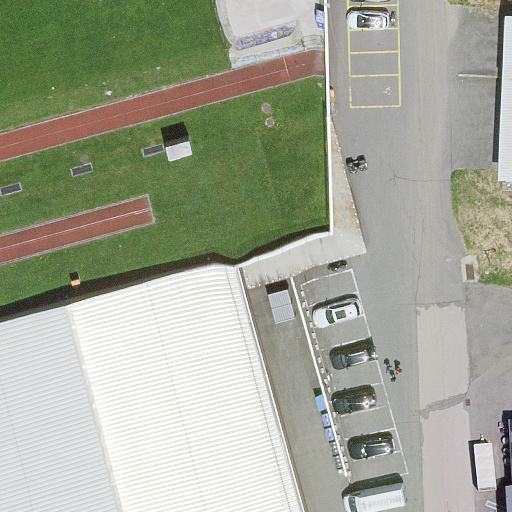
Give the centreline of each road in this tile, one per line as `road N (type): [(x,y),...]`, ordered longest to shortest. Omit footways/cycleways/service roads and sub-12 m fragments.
road 1 (residential): [(441,321),(425,0)]
road 2 (residential): [(459,511),(441,321)]
